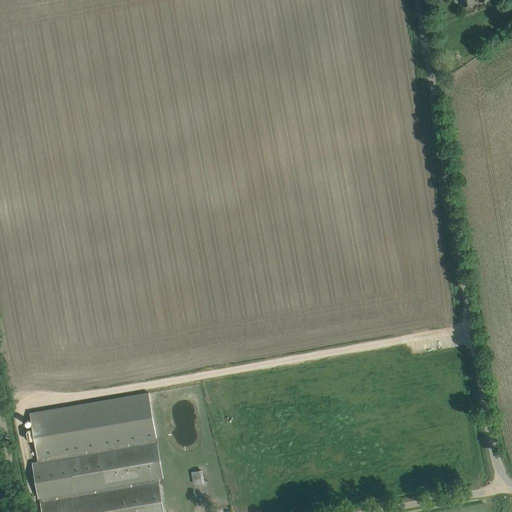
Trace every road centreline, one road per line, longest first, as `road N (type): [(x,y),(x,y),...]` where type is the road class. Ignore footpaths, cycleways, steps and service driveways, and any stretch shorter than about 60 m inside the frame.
road 1 (unclassified): [(511,478),(425,0)]
road 2 (unknown): [(484,330),(200,379)]
